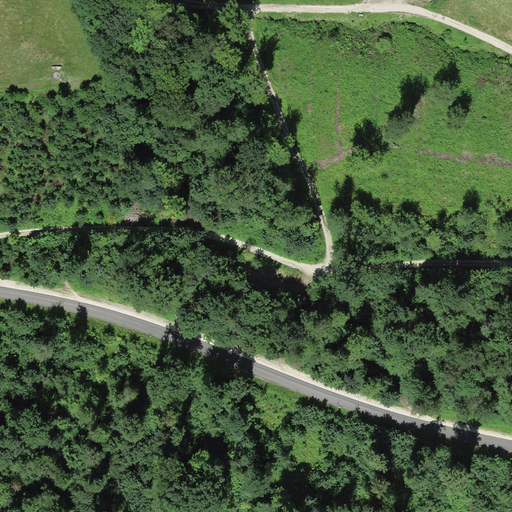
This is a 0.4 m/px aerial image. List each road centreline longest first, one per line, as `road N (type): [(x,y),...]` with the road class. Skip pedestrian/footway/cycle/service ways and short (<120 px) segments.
road 1 (unclassified): [(511,444),(410,421),(108,316),(0,295)]
road 2 (track): [(511,265),(326,273),(197,234),(0,234)]
road 3 (track): [(158,0),(426,13),(511,53)]
road 4 (track): [(326,273),(330,242),(321,200),(248,8)]
